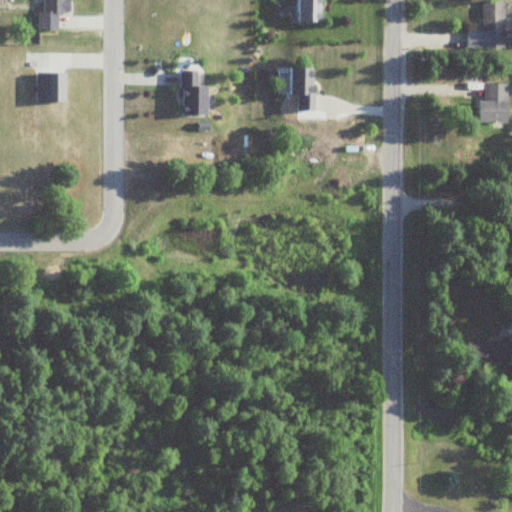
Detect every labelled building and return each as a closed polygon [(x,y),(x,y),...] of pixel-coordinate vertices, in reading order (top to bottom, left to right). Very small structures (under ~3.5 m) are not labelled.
[(37,0),(37,30),(55,30),(55,13),(65,13),(64,0),(37,0)] [(293,0),(293,21),(318,21),(318,0),(293,0)] [(502,49),(502,0),(479,0),(479,49),(502,49)] [(286,95),(294,95),(294,111),(310,111),(310,68),(286,68),(286,95)] [(203,71),(178,71),(178,115),(203,115),(203,71)] [(62,72),(33,72),(33,102),(63,102),(62,72)] [(477,122),(504,122),(504,83),(477,83),(477,122)] [(511,362),(511,338),(476,340),(476,363),(511,362)]
